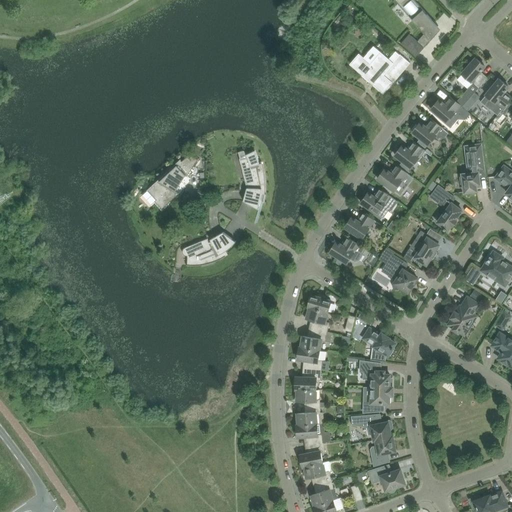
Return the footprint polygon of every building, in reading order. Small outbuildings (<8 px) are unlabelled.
[(416,56),(430,40),(431,40),(441,29),(435,23),(436,22),(433,19),(433,20),(415,0),(395,0),(396,0),(425,33),(418,41),(410,34),(401,43),(416,57),(417,56),(416,56)] [(354,62),(354,63),(354,64),(354,65),(355,66),(356,67),(364,75),(363,77),(370,83),(372,82),(375,85),(374,87),(384,94),(411,63),(401,54),(400,54),(396,51),(388,60),(380,53),(371,64),(364,58),(363,58),(362,57),(361,57),(360,57),(359,57),(358,58),(357,58),(356,59),(355,60),(354,61),(354,62)] [(475,92),(488,77),(487,78),(480,72),(481,70),(482,70),(483,69),(483,68),(485,66),(476,58),(462,73),(462,74),(458,79),(468,88),(457,101),(462,106),(467,101),(475,92)] [(509,86),(499,79),(481,101),(490,109),(496,102),(503,108),(498,114),(498,115),(511,97),(511,98),(504,92),(505,90),(506,91),(507,89),(509,86)] [(475,92),(467,101),(472,105),(480,96),(475,92)] [(471,113),(462,106),(457,101),(450,96),(450,97),(451,97),(445,104),(443,103),(444,102),(442,101),(442,102),(439,99),(431,108),(446,121),(445,123),(451,127),(451,126),(461,114),(466,119),(471,113)] [(429,144),(443,128),(432,119),(431,119),(432,120),(426,127),(424,125),(425,125),(423,124),(420,122),(413,131),(421,138),(419,141),(426,147),(428,144),(429,144)] [(431,155),(414,141),(413,142),(414,142),(409,150),(407,148),(406,147),(405,147),(402,145),(395,154),(403,161),(400,164),(408,171),(411,167),(412,167),(425,150),(431,155)] [(463,176),(460,176),(461,184),(464,183),(465,192),(467,192),(468,193),(475,192),(475,191),(477,190),(477,186),(480,186),(478,165),(484,164),(482,150),(481,145),(466,147),(467,153),(471,152),(473,170),(464,171),(464,174),(463,174),(463,176)] [(266,181),(266,177),(265,174),(265,171),(264,168),(263,165),(263,162),(262,162),(260,163),(259,160),(258,156),(257,154),(255,150),(246,154),(248,159),(242,160),(245,175),(244,176),(247,185),(250,185),(250,187),(247,187),(244,200),(259,209),(261,199),(264,200),(263,202),(264,202),(265,193),(266,190),(266,187),(266,184),(266,181)] [(188,176),(198,159),(190,154),(182,162),(180,160),(182,159),(181,159),(148,190),(150,189),(157,199),(155,201),(163,209),(179,193),(175,190),(178,185),(179,185),(186,174),(188,176)] [(402,182),(408,173),(396,165),(397,166),(391,173),(389,172),(390,171),(388,170),(385,168),(378,178),(395,190),(396,188),(403,193),(408,186),(402,182)] [(511,171),(504,166),(496,177),(510,188),(507,193),(510,194),(510,197),(511,198),(511,171)] [(438,185),(430,196),(436,200),(436,199),(444,205),(443,206),(448,209),(438,222),(445,227),(444,229),(445,230),(447,228),(448,229),(451,225),(453,226),(457,220),(456,219),(460,213),(462,210),(459,208),(451,201),(454,197),(438,185)] [(392,209),(398,201),(380,188),(379,189),(380,189),(375,197),(373,195),(371,194),(368,192),(361,202),(372,210),(371,212),(377,216),(378,214),(382,217),(384,217),(388,210),(392,209)] [(381,225),(382,224),(363,212),(363,213),(364,213),(358,221),(357,220),(357,219),(355,218),(352,216),(345,227),(363,238),(375,220),(381,225)] [(393,220),(388,228),(394,232),(399,224),(393,220)] [(422,231),(413,245),(420,249),(416,257),(427,264),(431,257),(434,259),(438,252),(436,250),(439,244),(435,242),(440,234),(431,228),(427,235),(422,231)] [(231,247),(233,245),(237,241),(224,232),(211,239),(212,241),(209,242),(208,238),(186,247),(185,248),(184,249),(183,250),(183,252),(184,253),(184,254),(185,255),(187,255),(188,255),(191,255),(190,264),(187,264),(187,265),(192,265),(196,265),(201,265),(205,264),(209,263),(213,262),(217,261),(221,259),(224,257),(227,255),(225,251),(228,249),(231,247)] [(359,244),(347,236),(347,237),(348,238),(343,245),(341,244),(340,243),(339,243),(336,241),(330,251),(348,263),(351,258),(355,260),(358,261),(365,249),(359,245),(359,244)] [(494,251),(486,263),(485,262),(482,267),(483,268),(482,270),(505,285),(511,274),(511,266),(502,260),(503,257),(494,251)] [(387,263),(394,268),(389,275),(395,279),(396,280),(394,283),(394,284),(394,285),(394,286),(394,287),(395,287),(395,288),(396,288),(397,288),(398,288),(399,288),(400,287),(409,292),(418,278),(404,269),(408,264),(393,254),(387,263)] [(475,289),(471,296),(479,301),(483,294),(475,289)] [(502,291),(496,299),(502,303),(507,294),(502,291)] [(318,296),(312,295),(309,306),(328,312),(332,300),(325,299),(326,296),(319,294),(318,296)] [(465,334),(477,316),(473,314),(479,304),(468,297),(462,306),(460,306),(457,312),(455,311),(451,317),(453,318),(449,324),(454,328),(453,329),(459,332),(459,331),(465,334)] [(328,312),(309,306),(306,314),(308,314),(307,318),(314,320),(312,328),(328,332),(330,322),(326,321),(328,312)] [(369,321),(368,322),(371,324),(373,320),(366,315),(362,313),(358,318),(362,320),(364,320),(365,319),(369,321)] [(349,317),(346,330),(352,331),(356,319),(349,317)] [(332,332),(328,332),(312,328),(311,337),(303,336),(303,339),(301,339),(300,347),(320,350),(320,349),(322,340),(331,342),(332,332)] [(370,328),(364,338),(375,345),(374,346),(372,359),(371,359),(387,362),(387,361),(386,361),(387,355),(387,354),(389,354),(389,353),(391,354),(393,350),(392,349),(396,343),(389,338),(390,338),(382,333),(381,335),(370,328)] [(511,365),(511,338),(511,339),(500,333),(493,345),(503,351),(499,358),(502,360),(502,362),(506,364),(508,364),(511,365)] [(319,360),(320,350),(300,347),(298,359),(307,360),(306,368),(322,370),(323,361),(319,360)] [(381,363),(361,361),(361,371),(364,371),(364,376),(366,378),(372,378),(372,386),(392,387),(393,379),(392,378),(390,378),(390,374),(385,374),(385,371),(381,371),(381,363)] [(317,389),(317,379),(321,379),(322,370),(306,368),(305,377),(296,377),(296,388),(317,389)] [(393,387),(392,387),(372,386),(372,395),(369,395),(368,397),(367,402),(364,402),(364,411),(384,410),(384,403),(389,403),(390,395),(393,395),(393,387)] [(316,399),(317,389),(296,388),(296,397),(297,397),(297,400),(308,401),(308,406),(326,406),(326,402),(320,401),(320,399),(316,399)] [(324,412),(321,412),(321,408),(326,408),(326,406),(308,406),(308,412),(298,413),(298,417),(296,417),(297,425),(318,423),(325,423),(324,412)] [(380,414),(353,417),(353,424),(364,425),(366,427),(368,426),(369,432),(371,433),(373,433),(375,440),(392,436),(390,429),(392,429),(393,427),(392,421),(390,420),(388,420),(387,422),(382,423),(380,414)] [(331,432),(322,433),(318,433),(318,423),(297,425),(298,437),(307,436),(308,444),(324,442),(332,441),(331,432)] [(393,436),(392,436),(375,440),(377,440),(378,446),(373,447),(372,449),(375,465),(390,460),(388,452),(396,450),(393,436)] [(321,452),(325,451),(324,442),(308,444),(310,453),(301,455),(303,466),(323,462),(321,452)] [(325,472),(323,462),(303,466),(305,474),(307,474),(307,477),(315,476),(317,484),(332,480),(329,471),(325,472)] [(389,465),(370,471),(373,482),(383,479),(386,490),(388,489),(389,490),(390,491),(392,492),(393,492),(394,491),(395,491),(396,489),(396,488),(396,486),(406,483),(401,469),(392,472),(389,465)] [(335,488),(334,488),(332,480),(317,484),(319,492),(312,495),(313,498),(312,499),(314,506),(334,500),(339,498),(335,488)] [(363,497),(358,484),(352,487),(356,499),(363,497)] [(478,511),(491,511),(496,511),(496,510),(508,505),(502,491),(490,496),(490,495),(481,499),(479,495),(470,499),(473,508),(476,507),(477,509),(478,511)] [(334,511),(338,511),(334,500),(314,506),(316,511),(334,511)]
